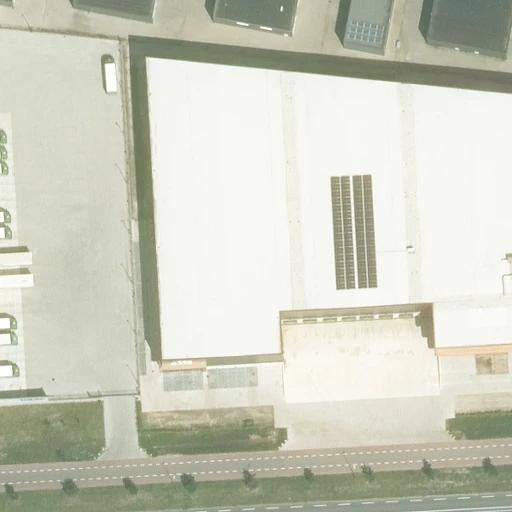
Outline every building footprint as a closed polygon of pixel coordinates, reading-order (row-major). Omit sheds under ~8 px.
[(0,0),(0,5),(13,8),(14,0),(0,0)] [(74,0),(73,9),(153,24),(157,0),(74,0)] [(217,0),(214,23),(293,38),(299,0),(217,0)] [(352,0),(343,48),(383,56),(393,0),(352,0)] [(506,60),(511,27),(511,0),(434,0),(426,45),(506,60)] [(511,104),(149,67),(165,371),(285,364),(283,322),(439,314),(441,356),(511,351),(511,104)]
